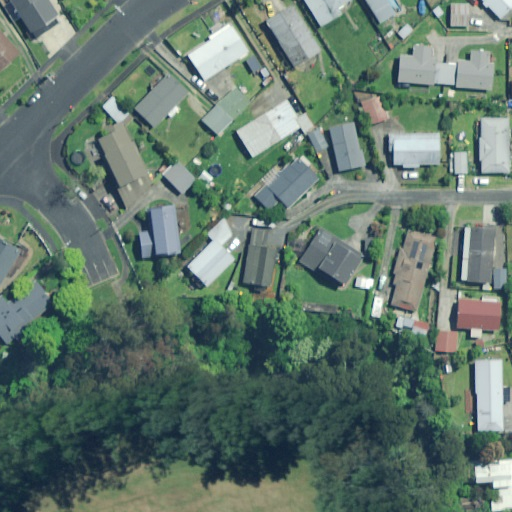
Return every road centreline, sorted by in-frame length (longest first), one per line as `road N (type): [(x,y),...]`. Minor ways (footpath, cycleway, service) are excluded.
road 1 (residential): [(8,149),(120,34),(165,0)]
road 2 (residential): [(8,149),(97,277)]
